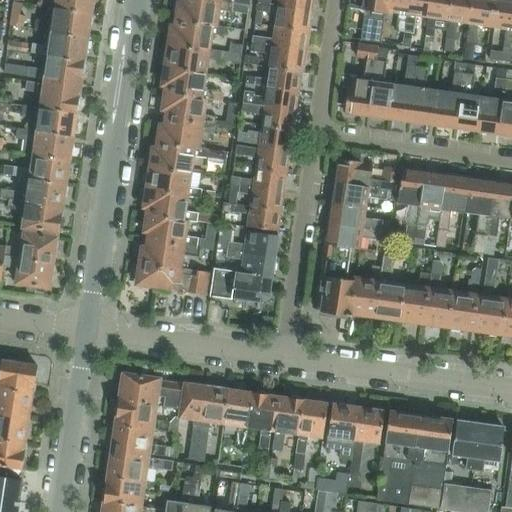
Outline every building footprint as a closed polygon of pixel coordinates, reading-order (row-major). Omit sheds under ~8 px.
[(53,0),(52,7),(89,13),(90,10),(92,8),(93,2),(91,0),(53,0)] [(178,3),(176,19),(217,26),(219,11),(230,13),(232,3),(211,0),(182,0),(182,3),(178,3)] [(256,0),(256,3),(310,11),(311,4),(313,2),(313,0),(256,0)] [(361,7),(360,9),(361,9),(374,11),(369,41),(381,43),(386,13),(387,0),(362,0),(361,7)] [(387,0),(386,13),(397,14),(395,31),(404,32),(408,0),(387,0)] [(408,0),(404,32),(410,33),(412,34),(414,17),(426,18),(429,0),(408,0)] [(429,0),(426,18),(424,35),(433,37),(434,30),(446,31),(447,21),(450,0),(429,0)] [(446,31),(445,38),(453,39),(456,23),(467,25),(471,0),(450,0),(447,21),(446,31)] [(463,58),(463,59),(472,60),(474,42),(476,26),(489,28),(491,28),(494,0),(471,0),(467,25),(465,41),(463,58)] [(489,51),(488,59),(499,61),(509,62),(511,40),(511,0),(511,1),(510,0),(494,0),(491,28),(492,28),(495,29),(504,30),(501,52),(490,51),(489,51)] [(19,15),(23,2),(13,1),(9,25),(23,27),(26,17),(19,15)] [(232,3),(230,13),(246,15),(247,5),(232,3)] [(310,11),(256,3),(255,11),(274,14),(272,26),(308,32),(310,21),(309,19),(310,11)] [(49,31),(82,36),(83,29),(87,29),(87,26),(90,24),(91,18),(89,15),(89,13),(52,7),(50,21),(35,19),(33,29),(48,32),(49,31)] [(168,44),(209,50),(212,35),(224,36),(225,28),(217,27),(217,26),(176,19),(172,19),(176,20),(175,27),(171,26),(168,44)] [(251,36),(250,42),(250,43),(304,51),(305,43),(307,42),(308,32),(272,26),(270,39),(251,36)] [(86,36),(82,36),(49,31),(48,32),(46,45),(31,43),(29,53),(45,56),(45,55),(79,59),(80,52),(83,53),(84,51),(86,49),(87,41),(85,38),(86,36)] [(404,32),(402,45),(408,46),(410,33),(404,32)] [(445,38),(443,51),(451,53),(453,39),(445,38)] [(250,43),(249,51),(268,54),(267,66),(268,66),(291,70),(301,71),(301,68),(303,66),(304,60),(303,58),(304,51),(250,43)] [(166,45),(163,65),(165,65),(164,68),(206,74),(208,59),(220,61),(238,64),(239,64),(241,55),(231,53),(222,51),(209,50),(168,44),(168,46),(166,45)] [(344,104),(343,113),(362,115),(362,113),(366,114),(366,116),(367,116),(376,47),(367,46),(357,44),(355,56),(365,58),(361,80),(348,78),(346,89),(347,89),(345,104),(344,104)] [(232,45),(231,53),(241,55),(242,47),(241,47),(232,45)] [(376,47),(367,116),(368,114),(372,115),(371,117),(387,119),(392,83),(382,82),(387,49),(376,47)] [(25,76),(78,85),(79,84),(75,83),(76,76),(81,77),(82,75),(84,73),(85,65),(84,62),(84,60),(79,59),(45,55),(45,56),(43,69),(27,67),(25,76)] [(257,57),(244,55),(243,63),(256,65),(257,57)] [(392,83),(387,119),(403,121),(404,119),(408,120),(407,122),(408,122),(417,57),(407,55),(405,65),(402,84),(392,83)] [(417,57),(408,122),(409,122),(409,120),(413,120),(413,122),(429,125),(431,125),(436,89),(434,89),(424,87),(427,68),(426,68),(427,58),(417,57)] [(454,62),(453,72),(463,73),(464,64),(454,62)] [(464,64),(463,73),(472,74),(474,65),(464,64)] [(18,65),(17,75),(25,76),(27,67),(18,65)] [(301,71),(291,70),(268,66),(266,79),(245,76),(244,83),(253,85),(265,86),(298,91),(299,84),(301,83),(302,76),(300,74),(301,71)] [(206,74),(164,68),(162,85),(166,85),(165,93),(161,92),(206,99),(206,100),(213,101),(214,92),(203,90),(206,74)] [(495,74),(495,77),(504,79),(505,69),(496,68),(495,74)] [(436,89),(431,125),(434,125),(450,128),(450,126),(455,126),(454,128),(455,128),(463,73),(453,72),(450,91),(439,89),(436,89)] [(463,73),(455,128),(456,126),(460,127),(460,129),(476,131),(481,95),(470,94),(472,74),(463,73)] [(481,95),(476,131),(492,133),(492,131),(496,132),(496,134),(504,79),(495,77),(494,77),(491,97),(481,95)] [(511,79),(504,79),(496,134),(497,134),(497,132),(501,133),(501,135),(511,136),(511,99),(511,93),(511,79)] [(25,81),(23,91),(40,93),(38,107),(37,108),(71,113),(76,114),(76,111),(79,109),(80,101),(78,99),(78,97),(73,96),(74,89),(78,89),(74,88),(75,86),(41,81),(41,83),(25,81)] [(298,91),(265,86),(263,97),(252,96),(252,92),(243,91),(241,103),(295,111),(298,91)] [(161,92),(161,93),(165,93),(162,110),(166,110),(165,117),(214,125),(215,117),(203,115),(206,100),(206,99),(161,92)] [(0,103),(0,111),(9,113),(10,104),(0,103)] [(10,104),(9,113),(21,114),(22,105),(10,103),(10,104)] [(259,125),(292,130),(295,111),(241,103),(240,113),(261,116),(259,125)] [(22,105),(21,114),(36,117),(34,131),(67,136),(71,137),(71,135),(74,133),(75,125),(73,122),(73,120),(70,120),(71,113),(37,108),(38,107),(22,105)] [(154,141),(199,148),(201,133),(212,135),(214,125),(165,117),(161,117),(161,118),(164,118),(163,125),(160,125),(157,141),(154,141)] [(237,132),(235,141),(256,145),(256,147),(289,151),(289,149),(292,130),(259,125),(258,133),(246,131),(246,133),(238,132),(237,132)] [(16,128),(14,139),(24,140),(22,153),(30,154),(67,160),(68,157),(70,155),(71,149),(69,147),(70,144),(66,143),(67,136),(34,131),(16,128)] [(152,148),(150,166),(191,172),(193,157),(224,162),(226,152),(199,148),(154,141),(153,141),(157,142),(156,149),(152,148)] [(235,146),(233,155),(234,155),(254,158),(253,167),(253,168),(286,173),(288,154),(289,151),(256,147),(256,149),(235,146)] [(15,166),(13,175),(27,178),(60,182),(61,175),(65,176),(65,173),(68,171),(69,165),(67,162),(67,160),(30,154),(28,168),(15,166)] [(396,183),(398,169),(384,167),(382,178),(370,177),(372,163),(361,162),(345,160),(337,158),(334,177),(336,177),(336,181),(334,181),(334,182),(394,191),(395,183),(396,183)] [(4,165),(3,174),(13,175),(15,166),(4,165)] [(147,168),(145,187),(147,188),(146,190),(187,197),(198,198),(200,189),(189,187),(191,172),(150,166),(149,168),(147,168)] [(239,178),(238,185),(283,192),(286,173),(253,168),(251,180),(239,178)] [(400,178),(397,204),(407,205),(404,225),(405,225),(403,242),(414,243),(424,171),(423,171),(423,173),(419,172),(419,170),(402,168),(400,178)] [(424,171),(414,243),(423,245),(428,208),(441,210),(446,176),(446,174),(429,172),(428,174),(424,173),(424,171)] [(441,210),(436,246),(444,248),(444,247),(446,231),(447,231),(449,211),(462,213),(464,213),(466,213),(470,187),(472,178),(469,177),(467,177),(450,175),(450,177),(446,176),(441,210)] [(230,177),(229,184),(238,185),(239,178),(231,177),(230,177)] [(0,188),(0,191),(0,197),(8,199),(60,207),(57,206),(58,199),(62,200),(62,197),(64,195),(66,188),(64,185),(64,183),(60,182),(27,178),(25,192),(20,191),(0,188)] [(470,187),(466,213),(477,215),(472,251),(472,252),(483,254),(486,236),(493,181),(493,180),(493,183),(488,182),(489,180),(472,178),(470,187)] [(493,181),(486,236),(495,237),(498,217),(510,219),(511,204),(511,183),(498,181),(498,183),(495,183),(494,183),(494,181),(493,181)] [(365,207),(367,197),(392,200),(394,191),(334,182),(333,182),(335,183),(335,187),(333,186),(330,202),(365,207)] [(228,192),(226,203),(235,205),(237,193),(249,195),(247,207),(280,211),(283,192),(238,185),(229,184),(228,192)] [(143,214),(188,221),(195,222),(196,213),(185,211),(187,197),(146,190),(144,207),(148,207),(147,214),(143,214)] [(8,199),(6,208),(18,210),(17,211),(22,211),(20,227),(48,231),(57,232),(58,233),(59,230),(61,228),(62,220),(61,217),(61,215),(56,214),(57,207),(60,207),(8,199)] [(330,202),(328,218),(330,218),(329,223),(380,230),(381,220),(364,218),(365,207),(330,202)] [(222,203),(221,211),(231,213),(231,212),(246,214),(245,226),(267,229),(277,231),(280,211),(247,207),(236,205),(235,205),(226,203),(222,203)] [(196,213),(195,222),(206,223),(215,225),(216,216),(196,213)] [(143,214),(143,215),(146,215),(144,232),(148,232),(146,239),(143,239),(196,247),(197,239),(197,238),(186,236),(188,221),(143,214)] [(381,220),(380,230),(388,231),(389,221),(381,220)] [(197,239),(196,247),(211,250),(213,241),(215,225),(206,223),(204,240),(197,239)] [(327,227),(324,244),(326,244),(336,246),(351,248),(359,249),(360,238),(378,240),(380,230),(329,223),(329,228),(327,227)] [(222,230),(219,249),(225,250),(226,242),(231,242),(232,231),(222,230)] [(380,230),(378,240),(387,241),(387,239),(388,231),(380,230)] [(226,242),(225,250),(273,256),(274,248),(276,246),(277,241),(276,238),(276,235),(267,234),(245,231),(243,244),(231,242),(226,242)] [(55,241),(56,237),(23,232),(21,248),(6,245),(4,256),(52,262),(52,261),(54,261),(54,260),(53,260),(53,254),(55,254),(55,253),(54,253),(54,251),(56,249),(57,244),(55,241)] [(486,236),(483,254),(492,255),(495,237),(486,236)] [(142,247),(140,260),(142,260),(141,264),(181,270),(181,268),(183,255),(194,256),(196,247),(143,239),(143,240),(146,240),(145,247),(142,247)] [(349,316),(355,276),(353,276),(352,280),(346,279),(351,248),(336,246),(326,244),(325,252),(323,252),(317,294),(318,295),(316,311),(335,314),(335,313),(340,314),(339,316),(340,317),(341,315),(349,316)] [(273,256),(225,250),(224,258),(241,260),(238,263),(237,269),(239,272),(270,277),(271,272),(273,272),(275,262),(273,261),(273,256)] [(52,262),(4,256),(3,265),(18,267),(16,283),(48,288),(49,284),(51,282),(52,276),(51,274),(51,272),(53,272),(53,271),(51,271),(52,265),(54,266),(54,265),(52,264),(52,262)] [(381,267),(374,317),(376,317),(376,316),(381,316),(381,318),(398,321),(403,283),(390,281),(393,258),(388,257),(382,256),(381,267)] [(431,258),(429,274),(440,276),(442,263),(439,259),(431,258)] [(479,293),(474,331),(476,331),(479,332),(479,330),(483,330),(483,332),(495,334),(501,335),(506,297),(495,295),(493,295),(497,259),(486,258),(481,293),(479,293)] [(138,270),(137,279),(141,284),(153,286),(152,290),(175,293),(175,289),(185,290),(184,292),(205,295),(207,285),(208,273),(181,268),(181,270),(141,264),(140,271),(138,270)] [(349,316),(349,318),(367,320),(368,314),(372,315),(372,317),(374,317),(381,267),(370,266),(369,278),(355,276),(349,316)] [(452,289),(446,327),(464,330),(465,328),(469,328),(469,330),(471,331),(474,331),(479,293),(477,293),(478,280),(480,268),(474,268),(471,270),(470,279),(467,279),(465,291),(452,289)] [(210,286),(209,295),(230,298),(231,298),(231,297),(235,297),(238,299),(243,300),(246,299),(261,301),(262,302),(268,297),(267,296),(270,277),(239,272),(213,269),(210,286)] [(420,324),(422,324),(429,274),(419,272),(417,285),(403,283),(398,321),(416,323),(416,321),(420,322),(420,324)] [(429,274),(422,324),(424,324),(425,322),(429,323),(429,325),(446,327),(452,289),(438,287),(440,276),(429,274)] [(511,297),(506,297),(501,335),(511,336),(511,297)] [(260,325),(271,327),(272,318),(261,316),(260,325)] [(0,386),(32,392),(32,391),(34,392),(34,391),(32,391),(33,384),(35,384),(34,383),(35,381),(37,379),(38,372),(36,369),(37,366),(13,362),(11,361),(6,360),(4,361),(1,361),(0,365),(0,386)] [(122,379),(119,399),(118,398),(118,399),(156,405),(180,409),(182,393),(184,384),(159,380),(155,379),(153,377),(129,374),(129,373),(127,373),(127,374),(123,377),(122,379)] [(187,384),(184,383),(184,384),(182,393),(180,409),(179,418),(192,420),(190,438),(189,438),(186,460),(194,461),(194,460),(195,460),(206,387),(197,386),(196,383),(189,382),(187,384)] [(0,413),(28,417),(29,416),(27,416),(28,409),(29,410),(32,392),(0,386),(0,413)] [(195,460),(203,462),(203,458),(208,423),(222,425),(228,390),(225,390),(223,387),(216,386),(214,388),(206,387),(195,460)] [(228,390),(222,425),(236,427),(234,444),(244,445),(246,428),(251,393),(241,392),(239,390),(233,389),(231,390),(228,390)] [(251,393),(246,428),(259,430),(257,448),(267,449),(270,432),(274,406),(275,397),(267,395),(267,394),(265,394),(263,392),(256,391),(254,392),(251,392),(251,393)] [(274,406),(270,432),(272,432),(274,432),(271,449),(281,451),(283,434),(296,436),(298,436),(303,401),(304,399),(301,399),(299,397),(293,396),(290,397),(287,397),(287,398),(279,397),(277,397),(275,397),(274,406)] [(117,416),(116,424),(152,430),(167,432),(168,422),(157,421),(157,420),(153,420),(156,405),(118,399),(118,402),(115,404),(114,410),(116,413),(116,416),(117,416)] [(296,436),(294,452),(304,454),(306,437),(322,439),(325,414),(327,404),(324,403),(322,401),(316,400),(313,402),(303,401),(298,436),(296,436)] [(325,447),(341,449),(340,458),(350,460),(358,406),(357,406),(357,408),(346,406),(343,404),(338,403),(335,405),(331,404),(330,414),(326,436),(325,447)] [(382,422),(383,412),(380,411),(377,409),(372,408),(369,410),(358,408),(358,406),(350,460),(351,460),(348,476),(356,477),(360,447),(358,447),(359,441),(378,444),(382,422)] [(388,412),(387,422),(375,499),(408,504),(420,417),(414,416),(413,421),(404,420),(405,416),(405,415),(404,415),(405,412),(393,411),(393,413),(388,412)] [(28,417),(0,413),(0,439),(25,443),(27,425),(25,425),(26,419),(28,419),(28,417)] [(420,417),(408,504),(441,509),(444,483),(442,483),(444,471),(446,452),(447,452),(450,431),(452,421),(447,421),(448,418),(436,417),(436,419),(435,419),(435,420),(434,424),(425,423),(426,418),(420,417)] [(480,425),(469,424),(468,421),(462,421),(459,422),(456,422),(450,466),(473,470),(480,425)] [(112,448),(112,450),(148,455),(148,453),(163,456),(164,447),(165,446),(150,444),(152,430),(116,424),(115,427),(113,428),(112,435),(114,437),(112,448)] [(480,425),(473,470),(497,473),(503,428),(500,428),(498,426),(492,425),(490,426),(480,425)] [(0,465),(12,468),(21,469),(22,469),(22,465),(24,464),(25,457),(24,454),(24,451),(23,451),(25,443),(0,439),(0,465)] [(164,447),(163,456),(173,457),(174,449),(164,447)] [(163,460),(112,452),(110,463),(107,465),(107,471),(108,474),(108,477),(144,482),(146,468),(161,470),(163,460)] [(294,452),(292,468),(302,469),(304,454),(294,452)] [(203,462),(203,466),(216,467),(217,460),(203,458),(203,462)] [(277,459),(270,458),(269,466),(276,467),(277,459)] [(309,458),(306,481),(304,481),(303,489),(314,490),(318,459),(309,458)] [(217,463),(215,477),(239,480),(240,475),(241,466),(217,463)] [(0,511),(17,511),(19,502),(17,501),(17,497),(20,497),(20,495),(18,495),(20,479),(19,479),(21,469),(12,468),(0,465),(0,511)] [(209,511),(210,506),(196,504),(201,466),(193,465),(192,477),(190,486),(191,486),(187,511),(209,511)] [(183,476),(182,485),(190,486),(192,477),(183,476)] [(104,502),(141,507),(143,492),(157,494),(159,484),(144,482),(108,477),(107,484),(105,484),(105,487),(102,489),(101,495),(103,498),(103,501),(104,502)] [(348,483),(316,478),(315,490),(346,494),(348,483)] [(213,511),(235,511),(238,494),(240,484),(239,484),(240,483),(230,482),(226,510),(214,509),(213,511)] [(460,511),(462,511),(486,511),(490,490),(449,484),(444,483),(441,509),(452,510),(460,511)] [(165,510),(164,511),(187,511),(191,486),(190,486),(182,485),(179,502),(166,500),(165,510)] [(279,511),(282,490),(281,490),(273,488),(269,511),(279,511)] [(282,490),(279,511),(288,511),(291,491),(282,490)] [(322,511),(325,492),(316,491),(312,511),(322,511)] [(325,492),(322,511),(330,511),(331,510),(335,510),(337,494),(334,493),(325,492)] [(238,494),(235,511),(244,511),(247,495),(238,494)] [(358,501),(356,511),(366,511),(367,503),(358,501)] [(164,511),(165,510),(141,507),(104,502),(102,511),(164,511)] [(366,511),(374,511),(376,504),(367,503),(366,511)]
